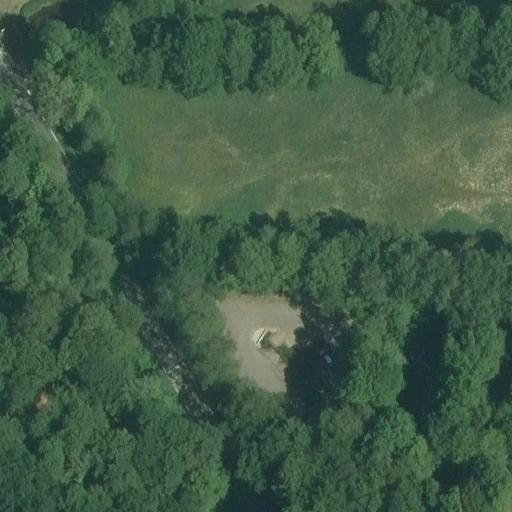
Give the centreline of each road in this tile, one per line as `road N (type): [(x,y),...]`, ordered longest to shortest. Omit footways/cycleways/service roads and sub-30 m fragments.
road 1 (tertiary): [(261,511),(0,63)]
road 2 (track): [(0,449),(181,511)]
road 3 (track): [(178,0),(6,75)]
